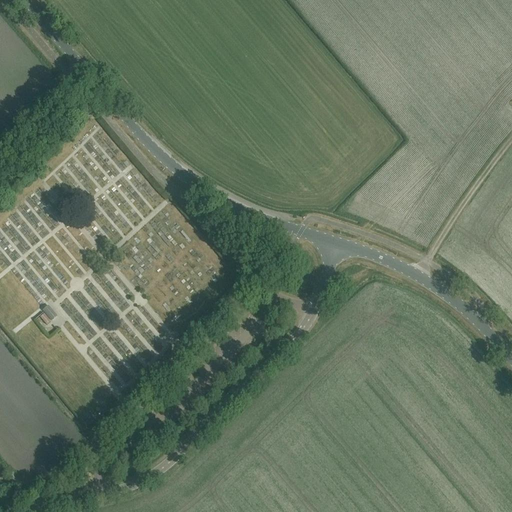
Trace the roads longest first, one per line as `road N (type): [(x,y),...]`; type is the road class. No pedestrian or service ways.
road 1 (unclassified): [(44,511),(121,490),(166,465),(306,325),(334,241)]
road 2 (tertiary): [(334,241),(225,202),(183,174),(25,0)]
road 3 (tertiary): [(511,361),(453,298),(405,267),(334,241)]
